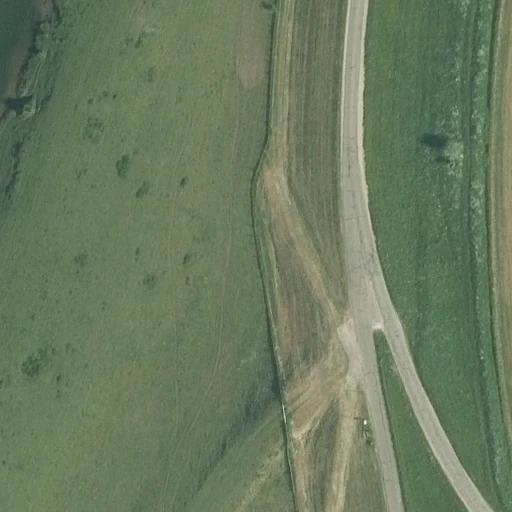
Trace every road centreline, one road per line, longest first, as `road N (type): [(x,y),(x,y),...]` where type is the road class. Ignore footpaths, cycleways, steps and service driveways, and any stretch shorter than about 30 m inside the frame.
road 1 (unclassified): [(366,285),(350,155),(358,0)]
road 2 (unclassified): [(480,511),(445,459),(366,285)]
road 3 (unclassified): [(394,511),(364,334),(366,285)]
